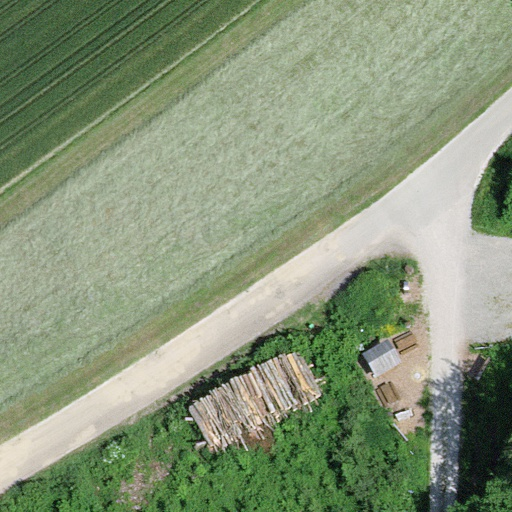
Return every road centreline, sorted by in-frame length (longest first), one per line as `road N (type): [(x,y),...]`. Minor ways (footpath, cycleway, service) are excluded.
road 1 (unclassified): [(48,440),(437,187),(511,112)]
road 2 (track): [(437,187),(447,344),(441,511)]
